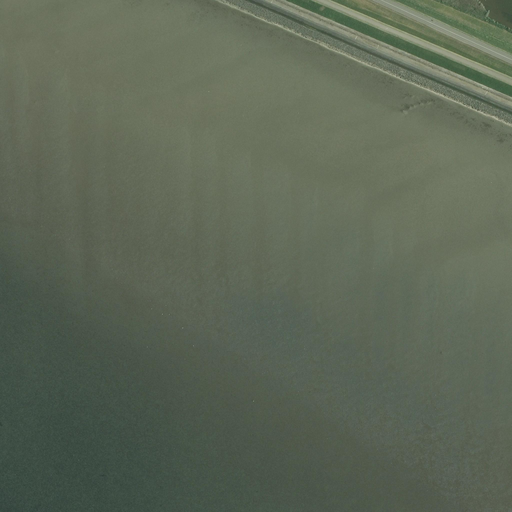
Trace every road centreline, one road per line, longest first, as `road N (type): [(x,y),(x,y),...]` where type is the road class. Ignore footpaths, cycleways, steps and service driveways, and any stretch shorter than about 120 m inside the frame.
road 1 (unclassified): [(511,82),(324,0)]
road 2 (trunk): [(511,59),(382,0)]
